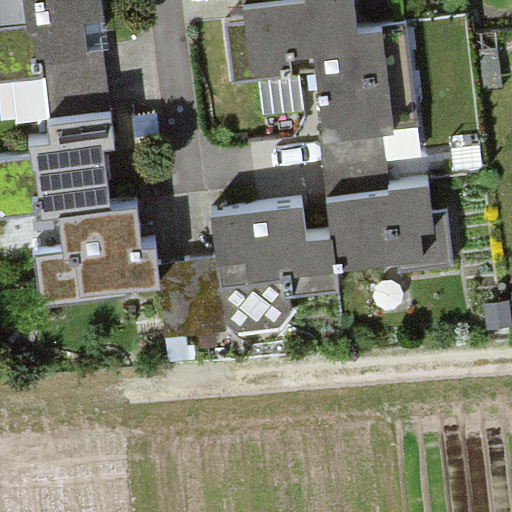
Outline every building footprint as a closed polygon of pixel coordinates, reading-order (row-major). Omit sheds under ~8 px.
[(48,101),(114,93),(107,43),(92,45),(87,5),(106,2),(105,0),(25,0),(28,19),(0,22),(0,75),(44,70),(48,101)] [(358,0),(241,0),(243,12),(221,15),(230,77),(314,66),(321,122),(418,109),(405,8),(360,14),(358,0)] [(0,203),(26,200),(113,189),(105,130),(119,128),(114,93),(48,101),(23,105),(29,150),(0,153),(0,203)] [(329,178),(214,193),(222,251),(162,259),(171,328),(292,312),(289,288),(340,281),(336,252),(396,244),(399,265),(452,258),(439,161),(425,162),(418,109),(321,122),(329,178)] [(125,264),(162,259),(156,218),(145,219),(140,185),(113,189),(26,200),(39,298),(128,286),(125,264)]
